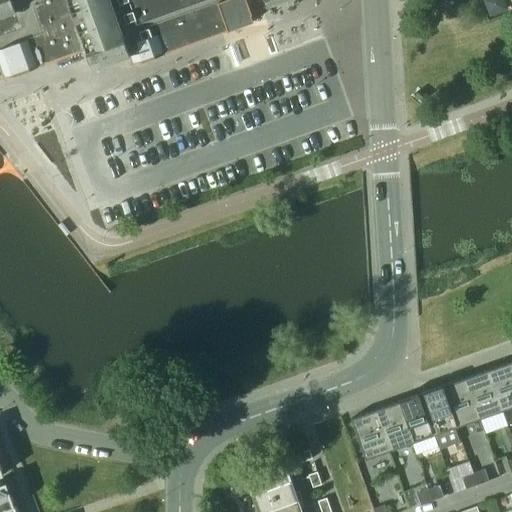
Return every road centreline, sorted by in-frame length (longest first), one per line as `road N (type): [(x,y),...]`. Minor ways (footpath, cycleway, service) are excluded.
road 1 (tertiary): [(185,458),(218,428),(367,374),(390,344),(394,299),(374,0)]
road 2 (residential): [(0,388),(36,428),(185,458)]
